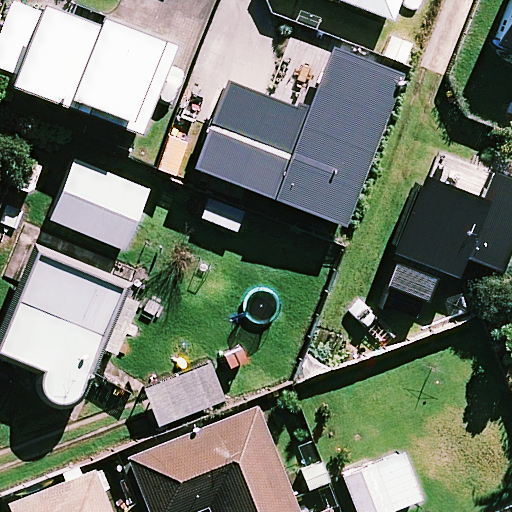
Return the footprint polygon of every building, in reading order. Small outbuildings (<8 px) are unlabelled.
[(173,46),(45,0),(11,0),(0,31),(0,78),(142,130),(173,46)] [(340,0),(389,19),(396,0),(340,0)] [(511,4),(497,43),(511,48),(511,4)] [(399,75),(330,48),(306,110),(226,80),(193,166),(342,224),(399,75)] [(146,191),(74,160),(49,218),(121,248),(146,191)] [(203,196),(193,221),(240,240),(250,215),(203,196)] [(145,276),(36,232),(0,322),(0,350),(44,368),(35,391),(72,406),(97,344),(115,351),(145,276)] [(221,398),(207,364),(140,392),(154,426),(221,398)] [(316,511),(296,511),(255,407),(129,457),(150,511),(190,511),(208,505),(211,511),(328,511),(327,508),(316,511)] [(385,511),(419,499),(401,453),(343,476),(356,511),(385,511)] [(107,511),(91,471),(8,504),(11,511),(107,511)]
